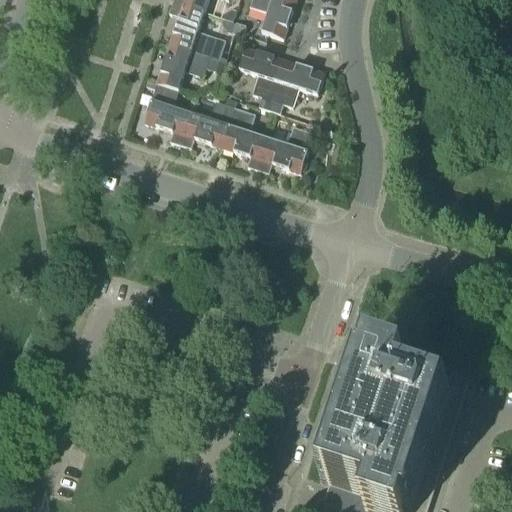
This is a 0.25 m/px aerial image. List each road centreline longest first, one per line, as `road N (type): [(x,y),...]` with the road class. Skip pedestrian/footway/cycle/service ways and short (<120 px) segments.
road 1 (residential): [(348,245),(0,132)]
road 2 (unclassified): [(265,511),(348,245)]
road 3 (residential): [(348,245),(368,190),(347,43),(354,0)]
road 4 (unclassified): [(511,291),(348,245)]
